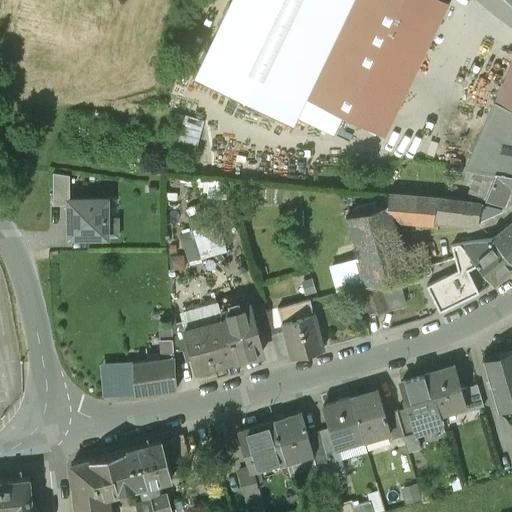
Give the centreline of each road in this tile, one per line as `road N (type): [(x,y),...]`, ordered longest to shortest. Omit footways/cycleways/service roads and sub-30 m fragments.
road 1 (tertiary): [(49,398),(64,419),(113,425),(421,342),(511,300)]
road 2 (tertiary): [(0,215),(24,260),(49,398)]
